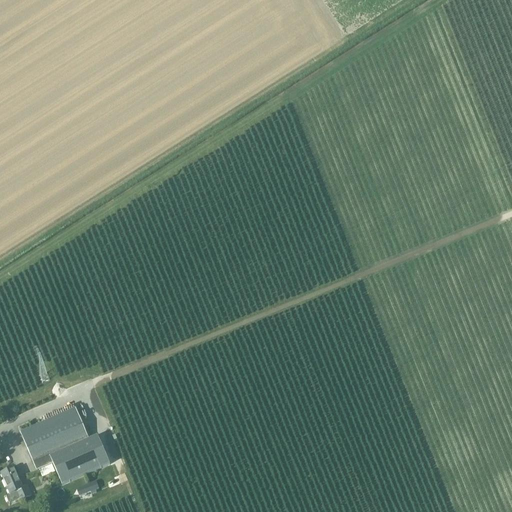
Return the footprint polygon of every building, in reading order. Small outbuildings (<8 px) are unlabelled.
[(75,410),(20,434),(36,472),(52,465),(61,486),(109,465),(97,437),(88,441),(75,410)] [(18,502),(31,497),(26,488),(22,490),(13,468),(0,474),(10,496),(15,493),(18,502)] [(112,468),(102,471),(106,485),(117,482),(112,468)] [(97,475),(90,478),(93,484),(100,481),(97,475)] [(120,488),(109,491),(112,499),(123,496),(120,488)]
